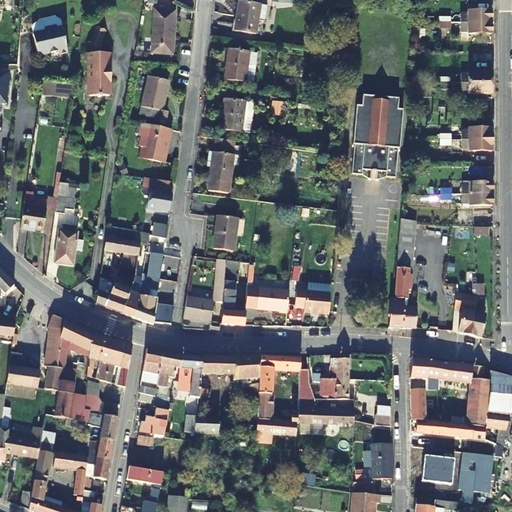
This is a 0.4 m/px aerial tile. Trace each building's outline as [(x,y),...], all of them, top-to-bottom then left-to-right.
[(254,36),(257,22),(260,7),(260,6),(240,2),(234,32),(254,36)] [(268,8),(260,7),(257,22),(264,23),(268,8)] [(174,11),(154,11),(151,53),(171,54),(174,11)] [(468,13),(461,13),(461,23),(492,23),(492,11),(468,11),(468,13)] [(492,33),(492,23),(461,23),(461,40),(469,40),(469,34),(492,33)] [(59,56),(68,54),(62,29),(56,30),(52,28),(45,30),(44,33),(32,36),(37,57),(48,55),(50,52),(56,51),(58,52),(59,56)] [(103,33),(95,29),(89,44),(88,43),(87,55),(86,98),(96,98),(96,99),(98,99),(98,98),(107,98),(107,73),(109,73),(109,55),(99,55),(99,45),(97,45),(103,33)] [(243,82),(245,70),(247,52),(227,49),(223,79),(243,82)] [(255,54),(247,52),(245,70),(253,71),(255,54)] [(469,73),(461,73),(461,83),(492,83),(492,72),(469,72),(469,73)] [(168,82),(148,78),(139,116),(164,121),(166,112),(161,111),(168,82)] [(39,95),(70,100),(72,87),(40,82),(39,95)] [(492,93),(492,83),(461,83),(461,92),(468,92),(469,94),(492,93)] [(382,178),(393,179),(395,150),(397,150),(399,110),(393,110),(393,99),(357,97),(356,107),(351,107),(348,147),(350,147),(348,176),(359,177),(359,172),(382,173),(382,178)] [(243,103),(223,99),(219,130),(238,133),(247,135),(252,105),(243,103)] [(270,115),(284,116),(284,102),(271,101),(270,115)] [(166,153),(164,153),(169,130),(139,124),(137,135),(142,136),(137,158),(163,164),(166,153)] [(469,130),(461,130),(461,140),(492,140),(492,128),(469,128),(469,130)] [(237,156),(231,155),(233,141),(213,138),(211,152),(208,152),(205,162),(210,163),(205,191),(225,194),(229,164),(236,165),(237,156)] [(492,151),(492,140),(461,140),(461,149),(469,149),(469,151),(492,151)] [(170,194),(172,185),(142,180),(141,189),(149,190),(170,194)] [(492,195),(492,183),(469,184),(469,185),(462,186),(462,185),(462,195),(492,195)] [(58,184),(56,198),(75,200),(76,191),(66,190),(67,186),(58,184)] [(153,210),(168,212),(171,194),(170,194),(149,190),(145,211),(153,212),(153,210)] [(462,205),(469,205),(469,206),(492,206),(492,195),(462,195),(462,205)] [(73,213),(75,200),(56,198),(54,215),(63,216),(64,212),(73,213)] [(47,202),(24,199),(23,206),(20,227),(29,228),(29,227),(34,228),(34,229),(43,230),(47,202)] [(99,217),(85,215),(84,222),(98,224),(99,217)] [(235,219),(215,216),(211,250),(231,252),(235,219)] [(411,292),(415,222),(399,220),(398,233),(395,266),(394,299),(389,299),(389,329),(416,330),(418,309),(408,308),(409,292),(411,292)] [(166,225),(155,223),(153,237),(165,239),(166,225)] [(106,239),(132,243),(134,234),(134,232),(107,227),(106,239)] [(57,232),(53,265),(73,268),(75,252),(76,242),(77,235),(73,234),(73,230),(63,228),(62,233),(57,232)] [(138,252),(139,244),(132,243),(106,239),(104,251),(113,253),(128,255),(137,257),(138,252)] [(139,272),(142,253),(138,252),(137,257),(135,271),(134,273),(134,277),(132,282),(140,284),(142,273),(139,272)] [(155,309),(162,255),(150,253),(147,274),(144,296),(138,294),(132,319),(153,326),(153,323),(155,309)] [(135,271),(137,257),(128,255),(125,270),(135,271)] [(226,262),(217,260),(212,302),(222,304),(225,274),(226,268),(226,262)] [(248,264),(226,262),(226,268),(241,270),(241,275),(225,274),(222,304),(220,324),(243,326),(244,313),(233,313),(234,306),(236,283),(246,284),(247,268),(248,264)] [(13,286),(0,273),(0,336),(12,338),(13,336),(15,324),(0,321),(0,292),(4,296),(13,286)] [(144,296),(147,274),(142,273),(140,284),(138,294),(144,296)] [(122,315),(130,290),(99,279),(95,305),(122,315)] [(138,294),(140,284),(132,282),(130,290),(122,315),(132,319),(138,294)] [(285,318),(287,295),(257,292),(255,314),(277,316),(277,318),(285,318)] [(302,296),(300,317),(325,319),(327,298),(302,296)] [(197,321),(197,301),(184,299),(182,320),(197,321)] [(210,323),(212,302),(201,301),(199,321),(210,323)] [(155,309),(153,323),(171,325),(172,307),(163,306),(162,310),(155,309)] [(459,335),(470,337),(475,307),(465,306),(464,312),(463,312),(459,335)] [(483,316),(484,309),(475,307),(470,337),(481,339),(484,316),(483,316)] [(61,331),(63,321),(54,316),(49,327),(44,367),(48,367),(45,391),(57,393),(61,368),(54,367),(57,349),(61,331)] [(69,420),(72,395),(76,371),(64,369),(66,350),(69,345),(88,353),(89,349),(94,335),(63,321),(61,331),(57,349),(54,367),(61,368),(57,393),(54,418),(69,420)] [(90,379),(94,362),(98,363),(103,339),(94,335),(89,349),(88,353),(86,378),(90,379)] [(112,341),(103,339),(98,363),(95,380),(105,383),(112,341)] [(122,345),(112,341),(105,383),(110,384),(114,368),(117,369),(122,345)] [(121,370),(117,386),(124,388),(131,348),(122,345),(117,369),(121,370)] [(157,385),(158,385),(162,353),(147,350),(141,382),(157,385)] [(178,356),(162,353),(158,385),(164,386),(165,377),(174,379),(176,370),(178,356)] [(19,370),(21,356),(10,354),(6,385),(37,390),(39,373),(19,370)] [(321,380),(348,381),(349,359),(346,359),(347,354),(335,355),(335,359),(329,360),(328,376),(318,376),(318,383),(320,383),(321,380)] [(203,357),(178,356),(176,370),(180,370),(179,382),(186,382),(188,371),(192,371),(190,402),(193,402),(193,406),(198,406),(199,403),(201,384),(203,365),(203,357)] [(242,389),(259,390),(260,356),(215,358),(203,357),(203,365),(201,384),(199,403),(202,403),(203,401),(205,401),(206,392),(211,392),(213,375),(233,377),(233,383),(242,383),(242,389)] [(298,372),(297,394),(299,394),(300,372),(300,371),(300,358),(260,356),(259,390),(256,422),(255,436),(296,438),(297,425),(297,418),(286,418),(286,423),(281,422),(269,421),(272,370),(298,372)] [(411,381),(426,382),(426,379),(427,361),(413,360),(411,381)] [(427,361),(426,379),(440,381),(462,384),(463,365),(427,361)] [(473,367),(463,365),(462,384),(472,385),(473,367)] [(472,385),(470,421),(470,426),(455,424),(426,422),(425,393),(429,393),(430,389),(425,389),(425,392),(411,391),(412,421),(417,421),(416,434),(486,440),(486,428),(500,431),(507,433),(511,416),(488,410),(490,372),(484,371),(484,369),(473,367),(472,385)] [(511,378),(490,372),(488,410),(511,416),(511,410),(511,378)] [(440,381),(426,379),(426,382),(411,381),(411,391),(425,392),(425,389),(430,389),(439,389),(440,381)] [(320,383),(320,384),(328,384),(327,401),(329,401),(347,402),(348,381),(321,380),(320,383)] [(85,382),(85,388),(98,391),(99,386),(85,382)] [(84,395),(98,398),(98,391),(85,388),(84,395)] [(169,394),(157,391),(140,388),(139,394),(140,395),(139,403),(141,404),(150,405),(152,397),(171,401),(171,399),(171,395),(172,394),(169,394)] [(256,422),(259,390),(242,389),(242,421),(255,422),(256,422)] [(84,397),(72,395),(69,420),(87,423),(89,415),(89,412),(83,411),(84,397)] [(96,416),(99,416),(102,403),(98,398),(84,395),(84,397),(83,411),(89,412),(89,415),(96,416)] [(347,407),(347,402),(329,401),(329,412),(347,412),(347,407)] [(114,405),(107,404),(105,417),(111,419),(114,405)] [(117,420),(120,407),(114,405),(111,419),(117,420)] [(8,431),(6,430),(9,410),(2,409),(0,424),(0,462),(3,463),(6,452),(21,455),(25,456),(27,442),(23,442),(7,438),(8,431)] [(374,418),(375,428),(391,429),(390,409),(376,410),(376,418),(374,418)] [(166,429),(169,412),(155,410),(153,420),(145,418),(144,425),(140,424),(139,433),(164,437),(165,429),(166,429)] [(336,426),(336,423),(346,424),(347,412),(329,412),(298,411),(297,418),(297,425),(336,426)] [(99,416),(96,416),(94,423),(102,425),(100,438),(100,440),(113,442),(117,420),(111,419),(105,417),(99,416)] [(195,434),(197,418),(187,418),(186,434),(195,434)] [(219,435),(254,437),(255,422),(242,421),(197,418),(195,434),(218,436),(219,435)] [(507,433),(500,431),(497,444),(503,446),(504,446),(507,433)] [(33,433),(31,443),(27,442),(25,456),(36,459),(40,434),(33,433)] [(153,448),(155,439),(138,435),(135,444),(153,448)] [(271,445),(272,437),(255,436),(255,445),(271,445)] [(412,438),(412,457),(421,457),(421,438),(412,438)] [(110,462),(113,442),(100,440),(96,459),(110,462)] [(371,446),(372,481),(392,481),(391,445),(371,446)] [(87,457),(88,448),(79,447),(77,457),(55,455),(53,470),(76,472),(73,496),(77,497),(76,502),(81,503),(82,491),(87,457)] [(30,511),(69,511),(43,503),(51,455),(38,453),(31,495),(28,511),(30,511)] [(110,462),(96,459),(87,457),(82,491),(89,493),(91,479),(106,482),(110,462)] [(144,464),(134,462),(132,469),(143,470),(144,464)] [(143,470),(132,469),(129,468),(127,481),(153,485),(152,488),(151,488),(149,503),(143,502),(140,511),(155,511),(163,473),(143,470)] [(371,495),(372,482),(353,480),(352,494),(371,495)] [(86,501),(89,501),(91,493),(89,493),(82,491),(81,503),(80,507),(88,509),(89,506),(85,505),(86,501)] [(20,508),(28,511),(31,495),(22,493),(20,508)] [(100,511),(103,496),(92,493),(91,493),(89,501),(86,501),(85,505),(89,506),(88,509),(80,507),(79,511),(100,511)] [(371,495),(352,494),(350,511),(374,511),(376,505),(379,505),(380,496),(371,495)] [(169,495),(166,511),(187,511),(188,500),(189,497),(169,495)]
